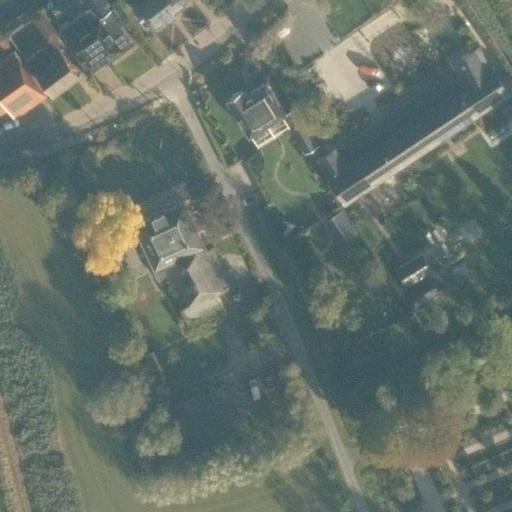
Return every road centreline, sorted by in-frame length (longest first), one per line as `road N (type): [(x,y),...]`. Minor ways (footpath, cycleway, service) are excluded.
road 1 (unclassified): [(364,511),(175,74)]
road 2 (unclassified): [(175,74),(91,123),(0,150)]
